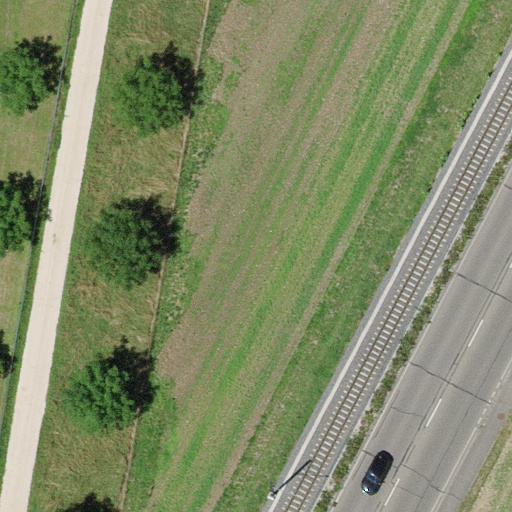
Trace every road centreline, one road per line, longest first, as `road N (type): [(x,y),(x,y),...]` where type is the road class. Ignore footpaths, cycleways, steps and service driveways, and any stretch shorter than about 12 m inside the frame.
road 1 (unclassified): [(101,0),(14,511)]
road 2 (primary): [(511,259),(379,511)]
